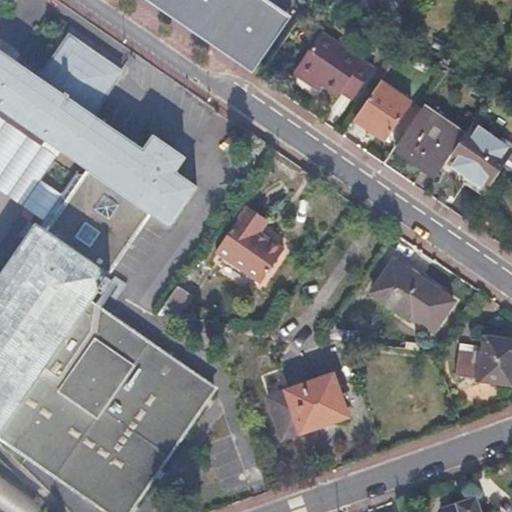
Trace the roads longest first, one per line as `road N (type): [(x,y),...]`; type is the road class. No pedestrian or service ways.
road 1 (residential): [(89,0),(511,280)]
road 2 (residential): [(289,511),(511,433)]
